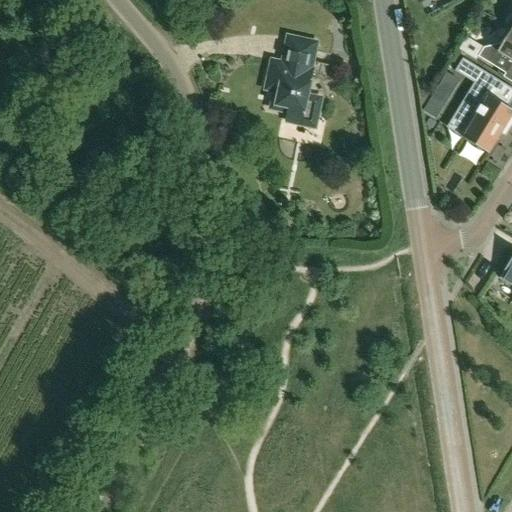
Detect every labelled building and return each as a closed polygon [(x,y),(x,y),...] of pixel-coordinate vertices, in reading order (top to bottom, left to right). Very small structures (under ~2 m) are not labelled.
[(511,31),(511,30),(503,44),(484,48),(478,57),(505,74),(511,63),(511,31)] [(308,96),(313,70),(311,70),(317,44),(289,37),(283,64),(272,61),(266,90),(275,92),(271,109),(289,113),(287,122),(315,128),(321,99),(308,96)] [(506,138),(511,127),(511,110),(504,106),(507,102),(491,92),(499,80),(463,59),(455,72),(479,86),(463,112),(451,131),(463,139),(488,154),(501,135),(506,138)] [(445,105),(432,97),(423,112),(436,119),(445,105)] [(511,258),(500,279),(511,286),(511,258)]
